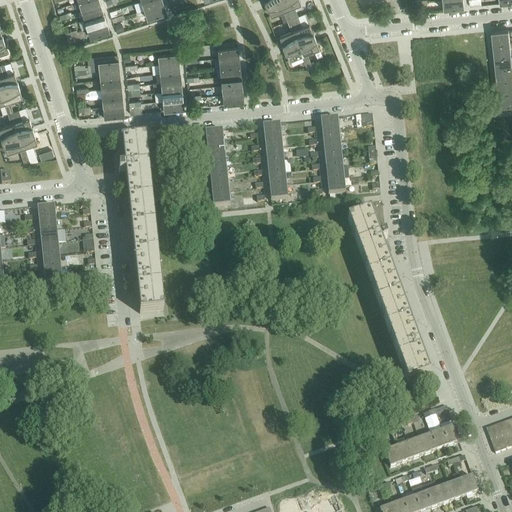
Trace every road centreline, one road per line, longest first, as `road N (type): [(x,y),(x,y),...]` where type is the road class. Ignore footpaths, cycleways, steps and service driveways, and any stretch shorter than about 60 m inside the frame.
road 1 (residential): [(504,511),(424,295),(395,108),(371,99)]
road 2 (residential): [(65,133),(371,99)]
road 3 (residential): [(343,30),(511,14)]
road 4 (residential): [(124,321),(109,196),(103,188),(81,188)]
road 5 (residential): [(65,133),(21,0)]
